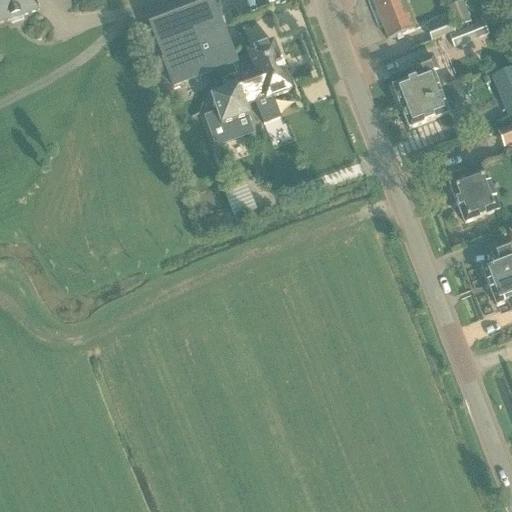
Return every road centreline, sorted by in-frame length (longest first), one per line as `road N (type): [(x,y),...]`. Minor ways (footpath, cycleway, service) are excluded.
road 1 (tertiary): [(511,493),(328,0)]
road 2 (track): [(0,300),(39,330),(87,333),(401,200)]
